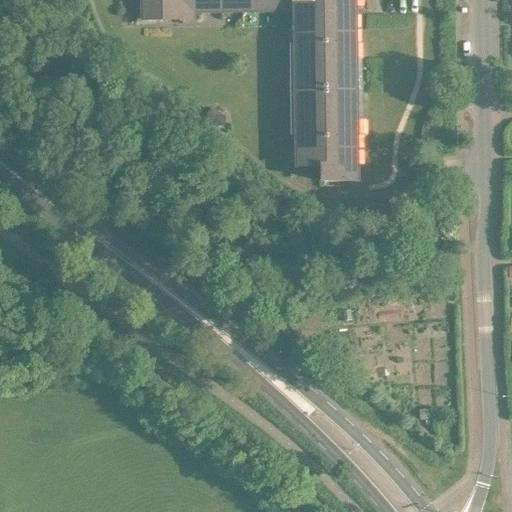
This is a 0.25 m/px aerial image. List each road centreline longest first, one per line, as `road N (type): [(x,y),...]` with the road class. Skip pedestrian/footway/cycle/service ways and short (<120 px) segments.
road 1 (tertiary): [(473,511),(488,404),(476,0)]
road 2 (secondary): [(425,511),(302,387),(190,314)]
road 3 (secondary): [(190,314),(386,511)]
road 4 (secondary): [(190,314),(0,160)]
